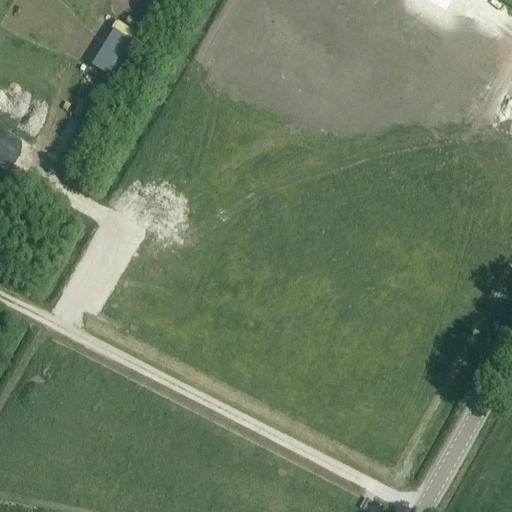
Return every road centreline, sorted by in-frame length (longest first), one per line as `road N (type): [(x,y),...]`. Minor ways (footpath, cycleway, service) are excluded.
road 1 (track): [(0,297),(419,511)]
road 2 (tertiary): [(422,511),(511,352)]
